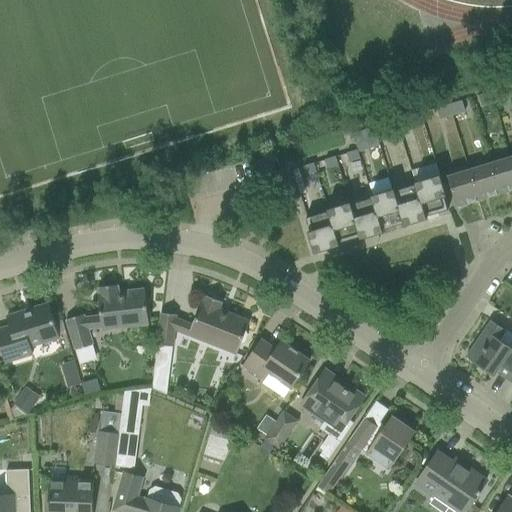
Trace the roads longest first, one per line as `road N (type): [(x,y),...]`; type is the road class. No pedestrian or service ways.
road 1 (residential): [(0,268),(120,240),(215,252),(262,269),(417,374)]
road 2 (residential): [(417,374),(511,242)]
